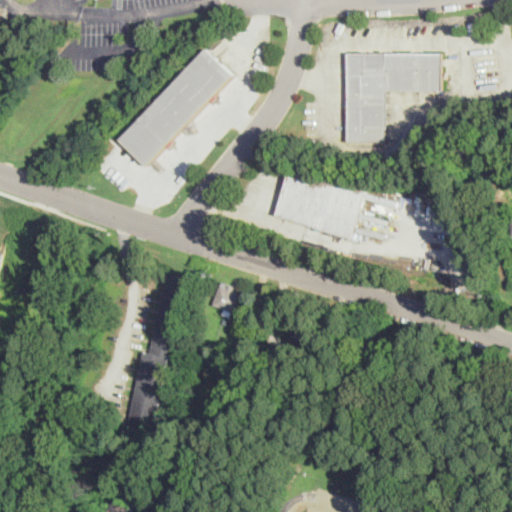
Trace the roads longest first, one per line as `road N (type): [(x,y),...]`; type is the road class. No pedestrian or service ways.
road 1 (residential): [(0,172),(511,339)]
road 2 (residential): [(185,236),(282,93),(300,47),(304,3),(418,0)]
